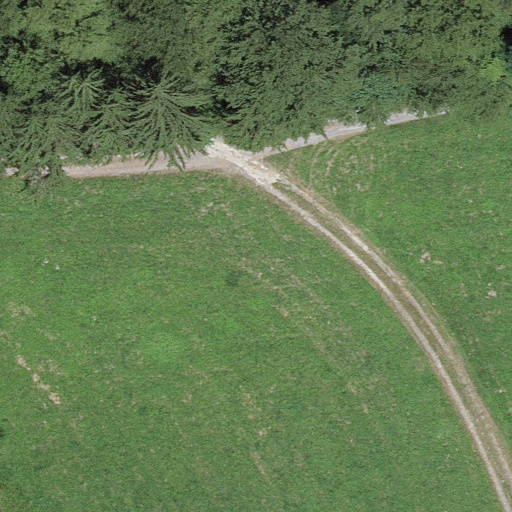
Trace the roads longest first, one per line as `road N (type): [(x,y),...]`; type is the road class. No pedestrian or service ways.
road 1 (track): [(0,158),(245,136),(511,80)]
road 2 (track): [(202,141),(310,208),(375,264),(419,317),(511,481)]
